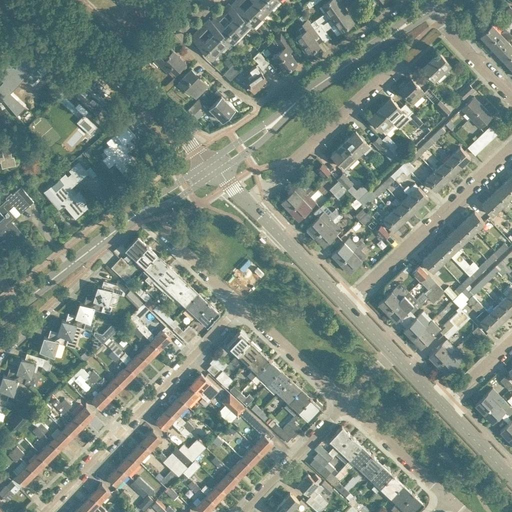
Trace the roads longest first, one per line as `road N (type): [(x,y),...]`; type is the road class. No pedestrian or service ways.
road 1 (residential): [(405,0),(258,101),(179,35),(184,0)]
road 2 (residential): [(43,511),(241,305)]
road 3 (unclassified): [(196,150),(71,37),(1,2)]
road 4 (residential): [(344,303),(511,146)]
road 5 (residential): [(248,201),(397,62)]
road 6 (tertiary): [(128,219),(0,318)]
road 7 (tertiary): [(429,7),(305,93)]
road 8 (residential): [(345,402),(242,511)]
road 9 (unclassified): [(345,402),(241,305)]
road 10 (unclassified): [(448,499),(345,402)]
road 11 (residential): [(344,303),(248,201)]
road 12 (residential): [(0,350),(94,259)]
